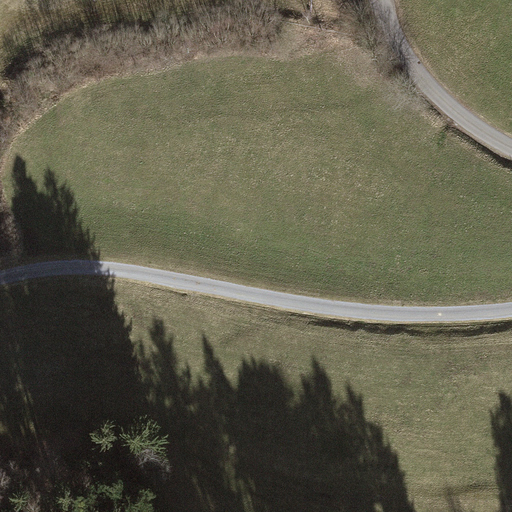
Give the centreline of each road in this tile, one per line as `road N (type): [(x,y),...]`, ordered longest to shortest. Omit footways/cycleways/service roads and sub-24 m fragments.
road 1 (track): [(0,281),(45,269),(128,274),(300,307),(434,315),(511,310)]
road 2 (unclassified): [(511,147),(468,122),(416,71),(382,0)]
